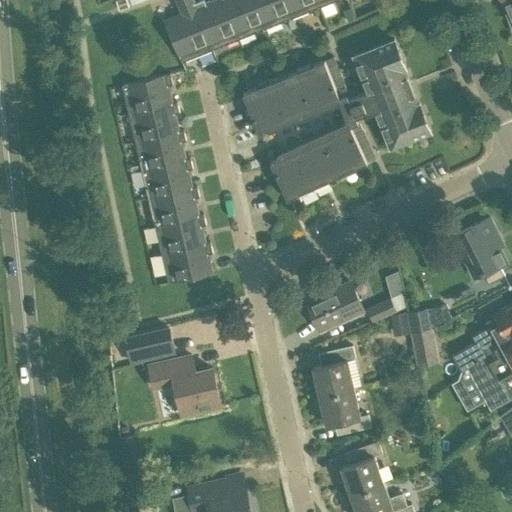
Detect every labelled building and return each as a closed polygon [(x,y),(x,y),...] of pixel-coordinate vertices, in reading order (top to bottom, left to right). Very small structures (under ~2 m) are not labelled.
[(182,62),(209,51),(189,0),(176,0),(184,17),(177,20),(175,15),(165,19),(182,62)] [(236,40),(220,0),(211,0),(206,2),(204,0),(199,0),(195,2),(193,0),(189,0),(209,51),(236,40)] [(220,0),(236,40),(263,29),(252,0),(220,0)] [(252,0),(263,29),(290,18),(283,0),(252,0)] [(283,0),(290,18),(317,7),(314,0),(283,0)] [(418,102),(404,66),(405,66),(394,38),(353,54),(368,91),(349,99),(347,94),(348,93),(333,56),(311,65),(312,66),(298,71),(298,70),(285,75),(285,76),(256,87),(243,92),(258,129),(338,98),(349,125),(271,161),(287,198),(300,192),(299,189),(327,176),(328,179),(341,173),(340,171),(353,165),(354,167),(376,157),(359,121),(358,121),(356,117),(375,109),(390,146),(430,130),(419,102),(418,102)] [(173,102),(173,101),(170,84),(174,83),(171,72),(121,84),(128,112),(173,102)] [(181,130),(180,129),(176,113),(180,112),(177,100),(173,101),(173,102),(128,112),(135,141),(181,130)] [(188,158),(187,157),(183,141),(187,140),(184,128),(180,129),(181,130),(135,141),(142,169),(188,158)] [(194,186),(194,185),(190,169),(193,168),(190,156),(187,157),(188,158),(142,169),(148,198),(156,195),(194,186)] [(201,215),(200,213),(196,197),(200,196),(197,184),(194,185),(194,186),(156,195),(148,198),(155,226),(163,224),(201,215)] [(207,243),(207,241),(203,225),(207,224),(204,212),(200,213),(201,215),(163,224),(155,226),(162,254),(171,252),(207,243)] [(505,274),(500,264),(507,260),(494,234),(498,233),(490,216),(454,234),(474,276),(483,272),(488,282),(505,274)] [(171,252),(162,254),(168,282),(219,270),(216,257),(211,258),(210,253),(213,252),(210,240),(207,241),(207,243),(171,252)] [(320,330),(364,310),(351,281),(307,301),(320,330)] [(372,321),(396,311),(390,297),(366,307),(372,321)] [(433,327),(453,318),(449,302),(390,314),(394,335),(410,332),(410,331),(433,327)] [(511,302),(496,312),(498,316),(485,323),(487,327),(472,335),(476,341),(452,354),(461,370),(467,367),(491,409),(511,397),(511,302)] [(158,356),(156,349),(175,344),(170,326),(125,336),(131,363),(158,356)] [(440,361),(433,327),(410,331),(410,332),(417,366),(440,361)] [(320,395),(354,387),(348,360),(356,358),(353,344),(326,350),(329,363),(313,366),(320,395)] [(195,371),(191,354),(149,364),(155,387),(175,383),(182,414),(221,405),(213,367),(195,371)] [(411,392),(420,390),(417,378),(408,380),(411,392)] [(354,387),(320,395),(326,423),(342,420),(345,433),(372,426),(369,413),(360,415),(354,387)] [(511,405),(500,415),(510,433),(511,432),(511,405)] [(351,494),(384,483),(375,456),(383,453),(378,440),(352,449),(357,461),(341,466),(351,494)] [(139,463),(124,466),(126,478),(141,475),(139,463)] [(222,499),(218,480),(188,486),(193,509),(208,505),(209,511),(250,511),(247,493),(222,499)] [(384,483),(351,494),(357,511),(414,511),(412,503),(407,505),(403,492),(389,497),(384,483)] [(149,511),(147,491),(126,493),(128,511),(149,511)]
